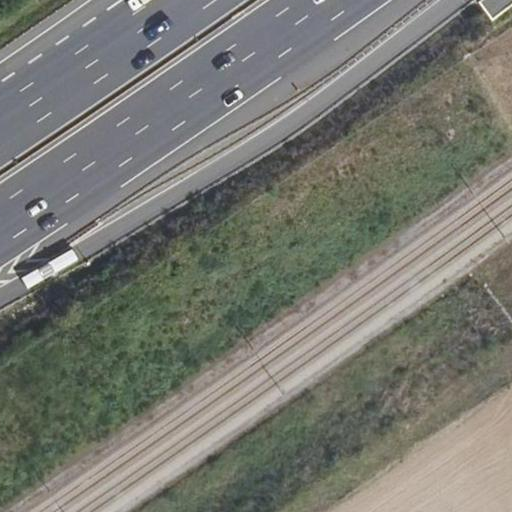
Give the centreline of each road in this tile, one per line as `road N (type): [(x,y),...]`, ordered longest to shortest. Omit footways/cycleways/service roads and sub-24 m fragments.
road 1 (motorway): [(0,227),(330,0)]
road 2 (motorway): [(183,0),(0,124)]
